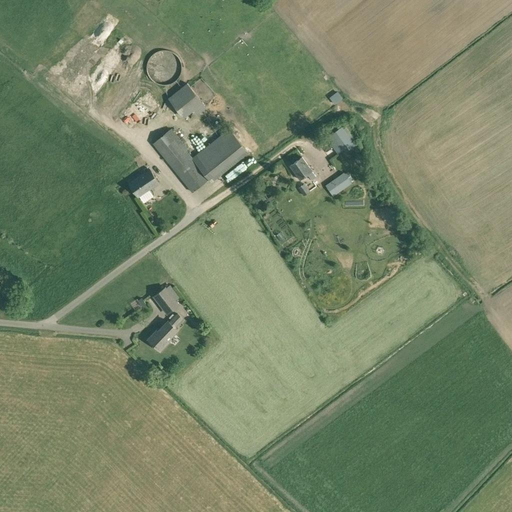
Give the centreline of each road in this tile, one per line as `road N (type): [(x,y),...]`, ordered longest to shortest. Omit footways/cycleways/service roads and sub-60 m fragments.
road 1 (unclassified): [(43,326),(280,154)]
road 2 (unclassified): [(43,326),(121,333),(160,314)]
